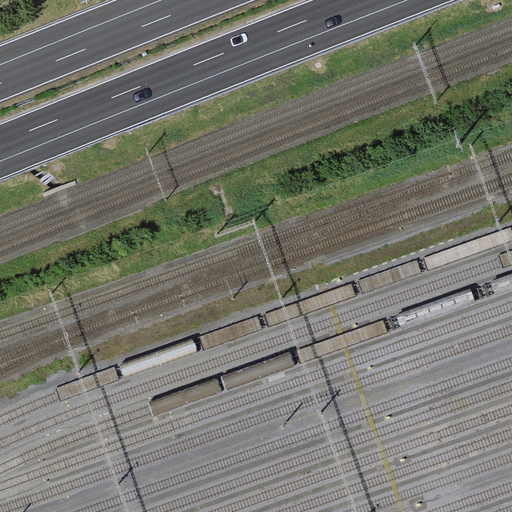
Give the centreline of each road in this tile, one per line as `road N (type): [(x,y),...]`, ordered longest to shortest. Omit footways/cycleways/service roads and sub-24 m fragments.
road 1 (motorway): [(0,142),(360,0)]
road 2 (motorway): [(208,0),(0,83)]
